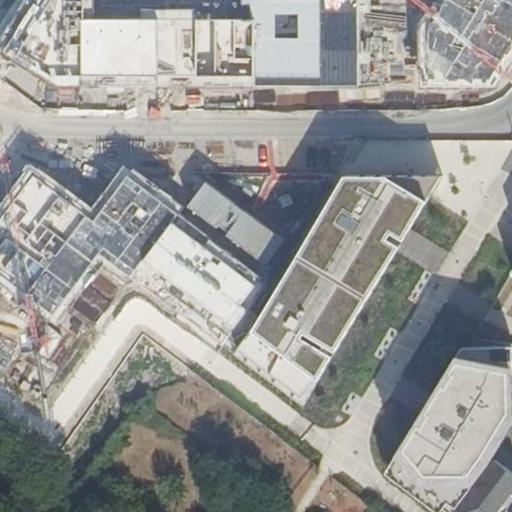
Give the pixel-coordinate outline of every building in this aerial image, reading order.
[(178,78),(224,0),(104,0),(102,4),(103,5),(74,55),(143,95),(159,67),(178,78)] [(295,56),(310,12),(273,0),(265,0),(250,46),(238,41),(231,61),(270,74),(277,50),(295,56)] [(352,0),(335,28),(368,49),(393,9),(379,0),(352,0)] [(389,172),(346,175),(241,350),(307,400),(429,201),(389,172)] [(235,243),(256,207),(219,186),(198,222),(235,243)] [(165,308),(221,256),(160,189),(93,250),(115,274),(105,283),(126,305),(146,287),(165,308)] [(511,511),(511,493),(507,490),(511,483),(511,469),(492,455),(489,459),(486,456),(504,428),(511,416),(511,388),(511,340),(464,341),(459,341),(394,449),(382,468),(435,508),(444,497),(454,505),(448,511),(511,511)]
